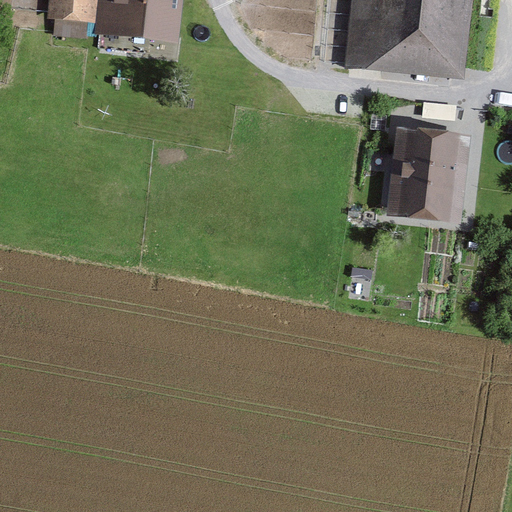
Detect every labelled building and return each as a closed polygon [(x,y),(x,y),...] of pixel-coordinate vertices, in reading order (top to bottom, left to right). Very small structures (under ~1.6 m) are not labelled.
[(95,0),(50,0),(49,19),(94,23),(95,0)] [(176,45),(180,0),(99,0),(96,37),(176,45)] [(468,0),(353,0),(346,66),(460,78),(468,0)] [(427,99),(424,112),(456,117),(458,104),(427,99)] [(468,140),(395,133),(386,218),(459,226),(468,140)]
